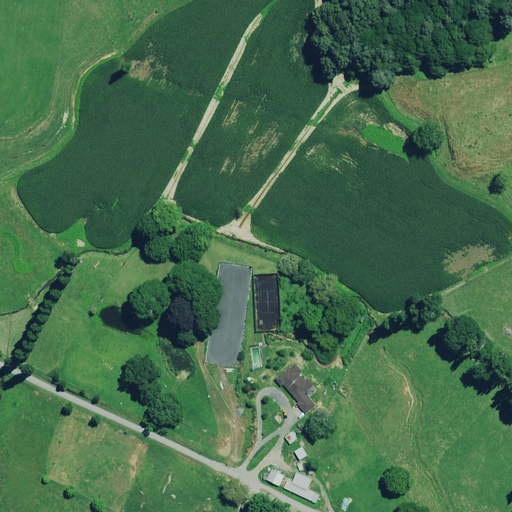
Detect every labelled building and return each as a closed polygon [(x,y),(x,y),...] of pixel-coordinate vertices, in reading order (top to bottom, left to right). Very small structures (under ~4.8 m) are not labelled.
[(301,371),(295,364),(290,369),(289,368),(275,380),(281,387),(283,385),(298,403),(296,404),(305,414),(315,406),(304,393),(312,386),(306,379),(304,381),(298,374),(301,371)] [(297,439),(292,432),(285,438),(290,445),(297,439)] [(307,456),(302,448),(294,452),(299,461),(307,456)] [(284,476),(272,471),(267,481),(279,486),(284,476)] [(292,483),(287,481),(284,489),(315,504),(319,496),(307,490),(311,481),(297,474),(292,483)]
